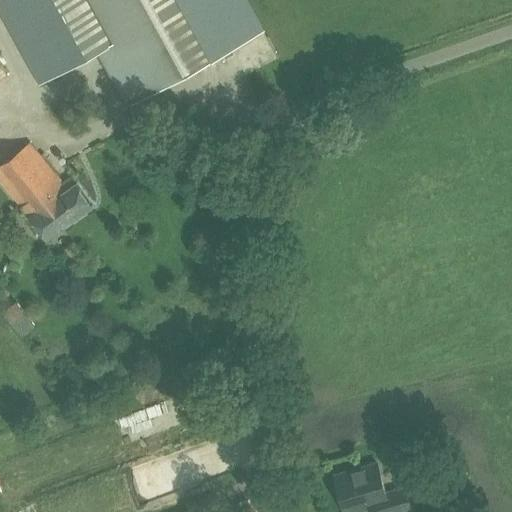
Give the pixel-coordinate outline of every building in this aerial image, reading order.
[(0,0),(0,13),(39,85),(97,53),(126,107),(265,30),(248,0),(0,0)] [(0,66),(0,87),(10,80),(0,66)] [(66,183),(30,141),(0,164),(0,179),(30,217),(31,216),(47,239),(93,205),(76,183),(74,184),(71,179),(66,183)] [(16,301),(3,311),(14,324),(24,337),(37,326),(16,301)] [(100,431),(36,471),(50,494),(114,454),(100,431)] [(386,493),(377,463),(334,476),(345,511),(349,511),(383,502),(385,511),(398,511),(411,508),(405,487),(386,493)]
